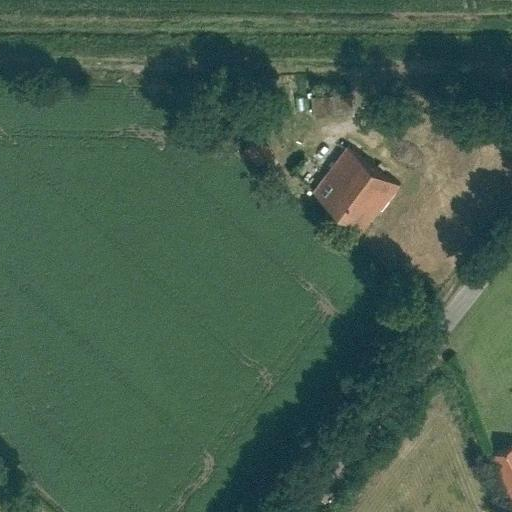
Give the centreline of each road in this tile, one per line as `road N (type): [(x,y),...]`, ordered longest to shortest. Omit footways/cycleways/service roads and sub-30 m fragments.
road 1 (track): [(511,68),(0,60)]
road 2 (residential): [(294,511),(511,234)]
road 3 (track): [(404,63),(378,76),(362,115),(314,169)]
